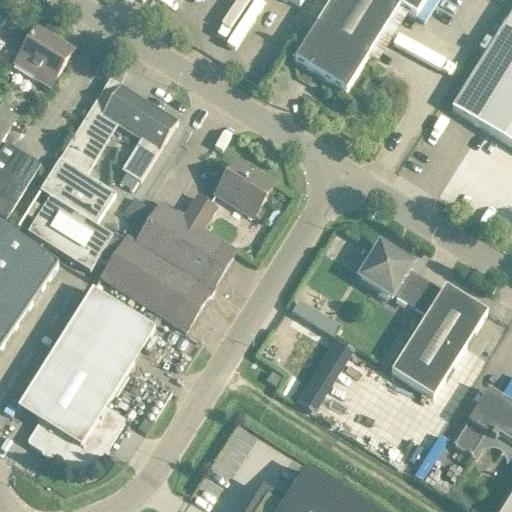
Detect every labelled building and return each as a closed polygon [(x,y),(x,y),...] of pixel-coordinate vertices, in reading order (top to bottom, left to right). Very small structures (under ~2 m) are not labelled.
[(282,0),(299,10),(305,0),(282,0)] [(333,0),(294,64),(296,65),(346,96),(399,11),(415,22),(428,0),(333,0)] [(511,16),(452,113),(511,150),(511,16)] [(51,40),(37,32),(14,68),(50,91),(71,56),(49,43),(51,40)] [(18,230),(28,236),(50,201),(96,229),(115,198),(84,179),(117,126),(142,142),(121,174),(126,177),(139,185),(140,186),(178,125),(177,124),(176,127),(120,91),(121,89),(120,89),(110,83),(18,230)] [(0,220),(5,224),(40,169),(1,145),(16,121),(0,110),(0,220)] [(253,222),(274,188),(260,179),(258,182),(235,168),(215,198),(253,222)] [(126,177),(120,187),(133,195),(139,185),(126,177)] [(28,236),(90,276),(112,240),(96,230),(96,229),(50,201),(28,236)] [(197,201),(183,222),(203,234),(216,213),(197,201)] [(236,255),(203,234),(183,222),(160,208),(136,247),(126,240),(99,281),(186,336),(208,301),(210,300),(214,293),(214,290),(236,255)] [(0,251),(9,237),(0,230),(0,251)] [(0,251),(0,291),(29,312),(58,270),(9,237),(0,251)] [(376,256),(359,282),(391,302),(393,300),(426,321),(442,295),(409,274),(412,270),(379,250),(376,256)] [(0,320),(16,331),(29,312),(0,291),(0,320)] [(426,321),(391,377),(433,403),(487,317),(486,317),(445,291),(442,295),(426,321)] [(39,427),(28,445),(28,446),(28,447),(28,448),(29,449),(40,456),(41,457),(42,457),(43,457),(44,457),(44,456),(45,455),(52,459),(52,460),(51,461),(51,462),(52,462),(52,463),(53,464),(67,473),(68,474),(71,475),(73,476),(74,476),(75,476),(76,477),(79,477),(81,477),(85,476),(87,476),(89,475),(91,474),(92,473),(93,473),(94,472),(96,471),(97,469),(98,468),(99,468),(100,466),(102,463),(102,462),(102,461),(102,460),(101,459),(101,458),(105,452),(106,452),(107,452),(108,452),(109,451),(124,427),(125,426),(124,425),(124,424),(123,423),(105,412),(154,334),(92,295),(17,413),(39,427)] [(292,315),(291,317),(293,318),(293,317),(333,343),(340,331),(298,305),(292,315)] [(0,349),(2,351),(16,331),(0,320),(0,349)] [(281,382),(272,376),(266,385),(275,391),(281,382)] [(511,511),(511,409),(488,394),(453,450),(471,461),(485,439),(510,455),(511,451),(511,497),(502,511),(511,511)] [(364,511),(306,476),(287,506),(284,511),(266,501),(258,511),(364,511)]
